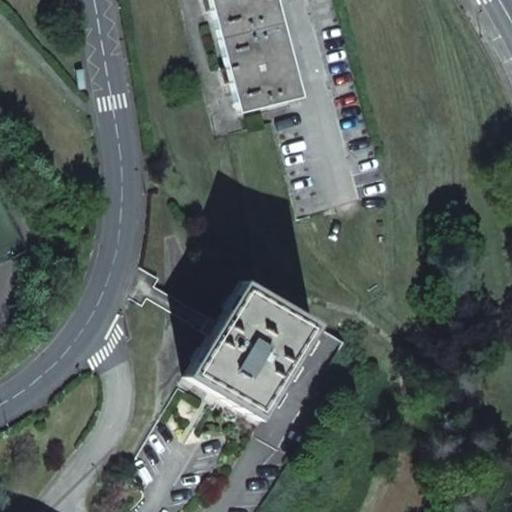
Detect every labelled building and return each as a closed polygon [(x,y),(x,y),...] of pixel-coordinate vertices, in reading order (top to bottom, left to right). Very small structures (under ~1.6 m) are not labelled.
[(202,0),(206,12),(211,11),(208,0),(202,0)] [(208,0),(211,11),(226,70),(230,83),(238,114),(298,98),(272,0),(208,0)] [(225,84),(230,83),(226,70),(221,71),(225,84)] [(85,89),(83,75),(76,76),(78,90),(85,89)] [(239,283),(182,379),(254,422),(311,326),(239,283)]
